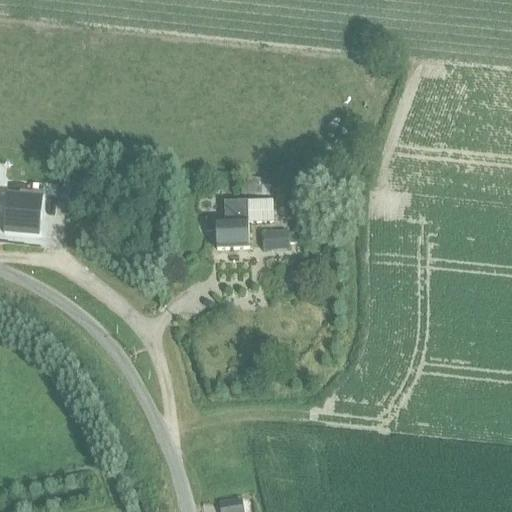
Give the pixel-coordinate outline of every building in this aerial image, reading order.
[(262,180),(242,179),(242,197),(261,198),(262,180)] [(44,200),(9,197),(6,237),(41,239),(44,200)] [(225,220),(206,221),(207,233),(217,233),(218,252),(250,250),(249,225),(274,224),(273,203),(225,204),(225,220)] [(300,234),(264,235),(266,253),(289,251),(289,244),(300,243),(300,234)] [(250,511),(249,501),(219,506),(220,511),(250,511)]
